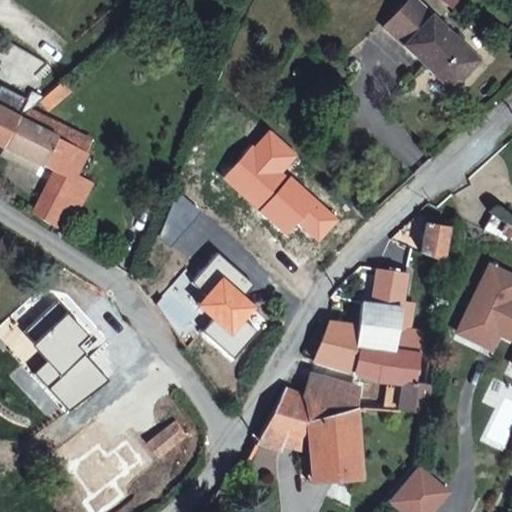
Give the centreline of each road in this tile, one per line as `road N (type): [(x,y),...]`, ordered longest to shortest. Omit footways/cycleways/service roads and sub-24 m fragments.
road 1 (residential): [(230,442),(316,311),(442,173),(511,117)]
road 2 (residential): [(230,442),(134,305),(0,219)]
